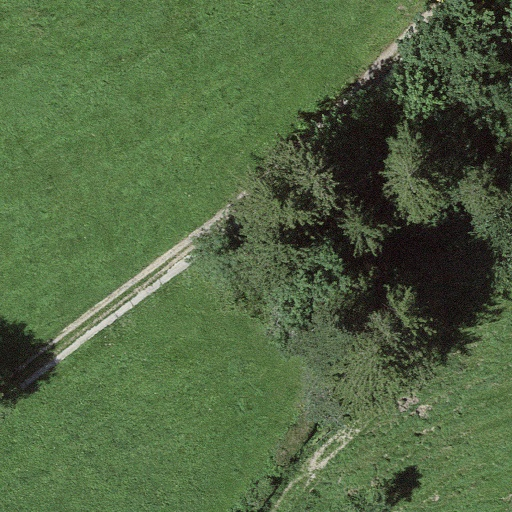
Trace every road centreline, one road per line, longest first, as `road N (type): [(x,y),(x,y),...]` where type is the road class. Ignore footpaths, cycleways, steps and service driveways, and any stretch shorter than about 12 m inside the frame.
road 1 (track): [(455,0),(307,154),(0,408)]
road 2 (track): [(511,258),(345,438),(285,484),(270,511)]
